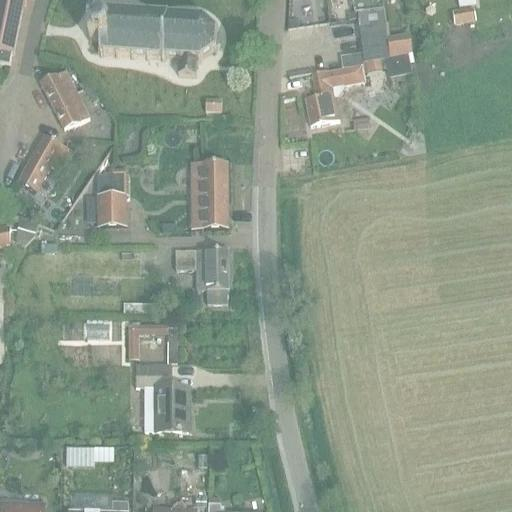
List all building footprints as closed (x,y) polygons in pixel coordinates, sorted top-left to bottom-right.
[(0,0),(0,66),(11,69),(13,57),(14,57),(25,0),(0,0)] [(358,16),(361,37),(386,33),(381,0),(352,0),(355,16),(358,16)] [(455,27),(475,23),(472,9),(452,13),(455,27)] [(201,17),(200,21),(188,20),(188,16),(183,16),(183,20),(171,19),(171,17),(168,17),(168,15),(166,15),(166,17),(153,17),(153,14),(150,14),(150,16),(137,15),(137,13),(135,13),(135,15),(122,14),(122,12),(120,11),(120,14),(106,13),(106,10),(103,10),(103,12),(100,12),(100,16),(103,16),(103,18),(98,17),(95,20),(95,24),(91,24),(90,43),(91,45),(93,43),(101,44),(101,53),(99,53),(98,56),(101,56),(101,59),(104,59),(104,57),(116,58),(116,60),(119,60),(119,58),(131,59),(131,61),(135,61),(135,59),(147,60),(147,62),(150,62),(150,60),(163,61),(163,63),(165,64),(165,62),(167,62),(167,60),(179,61),(178,79),(197,81),(198,66),(201,66),(201,62),(214,54),(217,55),(219,52),(216,49),(217,35),(220,33),(217,30),(215,32),(205,21),(205,18),(201,17)] [(329,26),(328,12),(316,14),(318,27),(329,26)] [(386,38),(386,33),(361,37),(363,56),(341,59),(342,72),(313,78),(317,101),(306,103),(311,130),(339,124),(335,101),(338,101),(344,93),(343,90),(365,86),(363,76),(409,66),(407,56),(413,55),(410,35),(386,38)] [(40,85),(52,109),(78,96),(68,75),(59,80),(56,78),(40,85)] [(87,84),(80,89),(95,108),(102,103),(87,84)] [(78,96),(52,109),(64,132),(81,126),(91,122),(78,96)] [(221,115),(222,103),(206,102),(206,114),(221,115)] [(370,130),(368,120),(352,123),(354,133),(370,130)] [(59,175),(69,157),(62,153),(65,149),(45,138),(18,185),(38,197),(52,171),(59,175)] [(191,166),(192,200),(202,199),(202,232),(203,232),(228,231),(227,201),(228,201),(227,166),(191,166)] [(103,229),(128,228),(127,176),(102,177),(103,229)] [(0,244),(11,245),(12,231),(0,233),(0,244)] [(175,254),(175,274),(196,273),(196,293),(206,293),(207,307),(228,306),(227,293),(228,293),(228,292),(228,252),(195,252),(195,253),(175,254)] [(157,306),(124,306),(123,316),(157,317),(157,306)] [(129,328),(129,363),(139,363),(139,338),(167,338),(167,368),(178,367),(178,332),(168,332),(168,328),(129,328)] [(185,415),(185,390),(172,390),(172,379),(172,368),(136,368),(136,379),(136,391),(144,391),(145,435),(157,435),(157,436),(189,435),(188,415),(185,415)]
